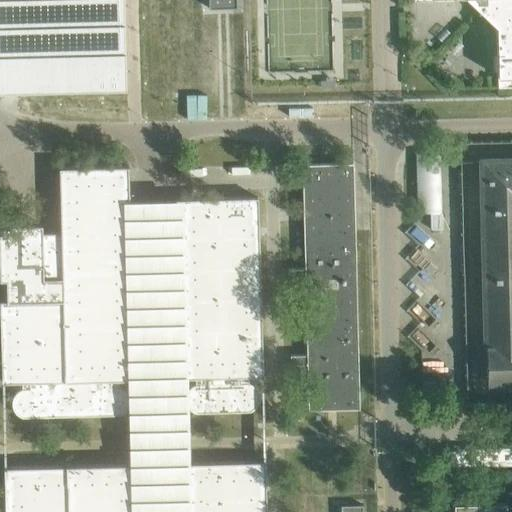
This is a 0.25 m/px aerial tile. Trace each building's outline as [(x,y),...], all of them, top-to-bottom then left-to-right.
[(0,0),(0,91),(128,90),(125,0),(0,0)] [(511,0),(468,0),(496,26),(497,87),(511,86),(511,0)] [(439,153),(434,153),(415,154),(416,213),(430,212),(430,228),(442,228),(442,213),(441,213),(439,153)] [(489,380),(509,380),(511,379),(511,159),(481,160),(482,177),(489,380)] [(290,355),(291,372),(307,372),(308,410),(359,409),(353,163),(302,165),(304,269),(289,270),(289,287),(305,287),(306,354),(290,355)] [(12,219),(0,219),(0,279),(6,280),(6,300),(0,300),(2,382),(16,381),(21,381),(21,388),(21,389),(20,389),(19,389),(18,390),(17,391),(16,392),(15,392),(15,393),(14,394),(13,395),(13,396),(12,397),(12,399),(12,400),(11,401),(11,402),(11,403),(11,405),(12,406),(12,407),(12,408),(13,409),(13,410),(14,411),(15,412),(16,413),(16,414),(17,414),(17,415),(18,415),(19,416),(20,416),(69,415),(114,414),(128,414),(132,414),(128,200),(127,169),(127,166),(59,168),(59,171),(60,232),(41,232),(41,224),(15,224),(15,219),(12,219)] [(206,198),(176,199),(181,407),(188,406),(188,407),(188,408),(189,408),(190,409),(191,410),(192,411),(193,411),(194,412),(195,412),(196,413),(249,410),(250,410),(251,410),(252,409),(253,408),(254,407),(255,407),(256,406),(256,405),(257,404),(258,403),(258,401),(258,400),(259,399),(259,398),(259,397),(259,396),(259,394),(258,393),(258,392),(258,391),(257,390),(257,389),(256,388),(255,387),(254,386),(253,385),(252,385),(251,384),(250,384),(249,383),(248,383),(248,376),(260,376),(257,197),(206,198)] [(511,447),(457,448),(456,449),(454,449),(453,450),(451,451),(451,452),(450,453),(449,454),(449,456),(449,457),(449,458),(449,460),(450,461),(451,463),(452,464),(453,465),(454,465),(456,466),(511,464),(511,447)] [(189,462),(182,463),(183,511),(265,511),(265,496),(265,484),(265,479),(264,461),(253,461),(189,462)] [(65,466),(4,468),(5,511),(133,511),(133,463),(129,464),(65,465),(65,466)] [(506,511),(506,503),(490,503),(492,498),(492,497),(491,496),(490,495),(489,495),(488,494),(487,494),(486,495),(485,495),(481,504),(454,504),(453,511),(506,511)]
